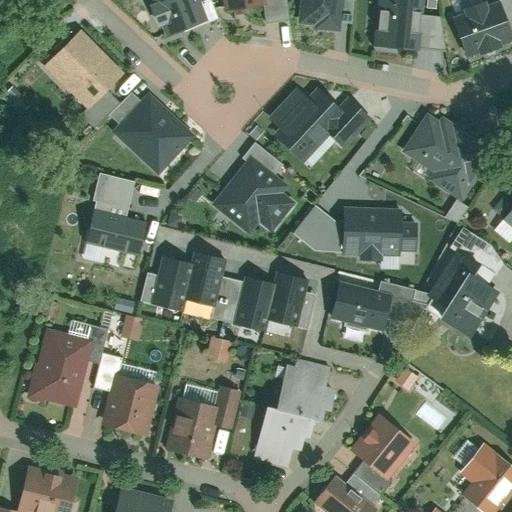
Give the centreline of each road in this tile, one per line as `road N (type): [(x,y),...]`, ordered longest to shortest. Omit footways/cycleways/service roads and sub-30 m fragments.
road 1 (residential): [(511,70),(445,89),(255,60),(207,110),(88,0)]
road 2 (unknown): [(372,381),(314,355),(319,287),(303,269),(166,241)]
road 3 (residential): [(256,511),(213,482),(0,423)]
road 4 (residential): [(271,511),(408,330)]
